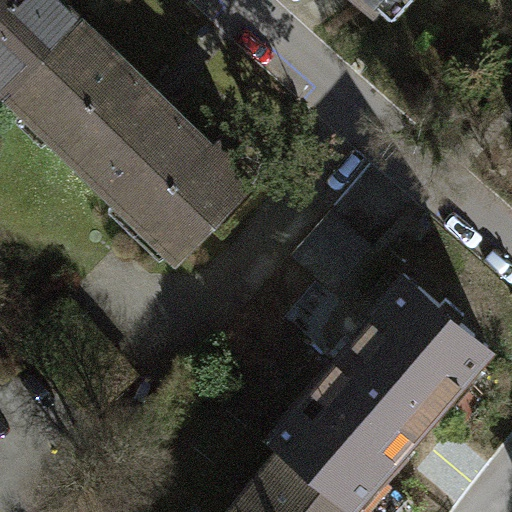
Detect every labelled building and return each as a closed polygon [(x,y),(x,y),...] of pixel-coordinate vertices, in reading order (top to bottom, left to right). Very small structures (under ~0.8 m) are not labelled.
[(0,0),(0,86),(6,93),(78,19),(58,0),(0,0)] [(373,0),(390,15),(403,0),(373,0)] [(6,93),(177,257),(256,175),(217,137),(210,145),(78,19),(6,93)] [(372,243),(329,208),(291,254),(334,289),(372,243)] [(284,444),(352,503),(377,474),(383,480),(410,449),(404,443),(489,345),(403,270),(370,308),(375,312),(271,432),(284,444)] [(133,379),(62,300),(23,335),(94,414),(133,379)] [(361,511),(352,503),(284,444),(227,511),(361,511)]
